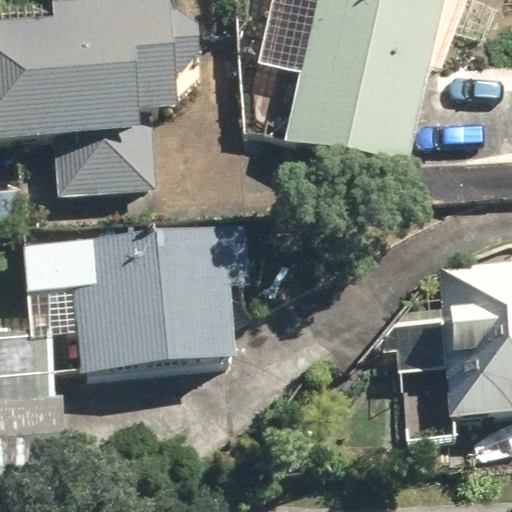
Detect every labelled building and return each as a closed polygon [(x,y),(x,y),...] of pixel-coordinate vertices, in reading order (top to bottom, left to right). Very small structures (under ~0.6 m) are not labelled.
[(64,0),(64,10),(63,38),(0,36),(0,152),(53,154),(52,204),(161,206),(162,145),(145,145),(145,120),(188,121),(189,85),(197,85),(198,40),(171,40),(172,12),(121,11),(121,0),(64,0)] [(277,0),(277,4),(319,11),(295,147),(421,169),(451,0),(277,0)] [(73,296),(74,306),(49,307),(51,342),(82,340),(84,384),(243,375),(238,297),(252,296),(249,237),(235,238),(70,247),(22,250),(25,299),(73,296)] [(409,378),(446,378),(447,418),(511,417),(511,271),(446,272),(446,313),(408,313),(409,378)] [(57,405),(58,384),(0,382),(0,487),(68,489),(70,405),(57,405)]
